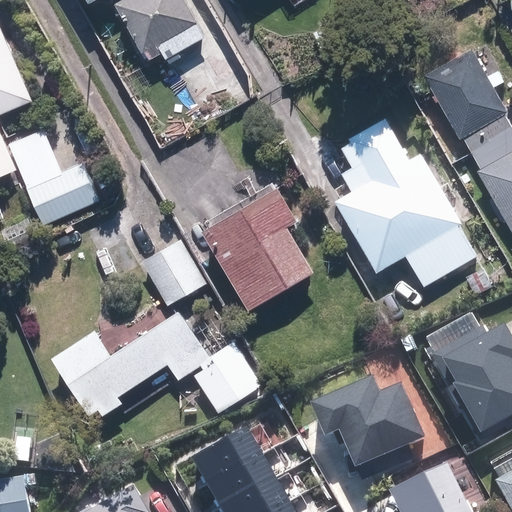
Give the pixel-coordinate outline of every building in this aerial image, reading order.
[(193,0),(123,0),(158,65),(212,36),(193,0)] [(9,11),(0,14),(0,177),(26,167),(4,113),(44,97),(9,11)] [(348,39),(337,20),(316,32),(327,51),(348,39)] [(511,101),(480,45),(430,72),(511,218),(511,114),(511,112),(511,111),(511,101)] [(430,283),(488,250),(430,149),(419,155),(395,113),(350,138),(363,161),(350,168),(359,184),(342,193),(386,269),(413,254),(430,283)] [(89,159),(32,184),(50,225),(107,200),(89,159)] [(289,182),(212,225),(257,307),(326,269),(299,221),(308,216),(289,182)] [(187,236),(147,258),(173,305),(214,283),(187,236)] [(105,323),(59,353),(102,418),(132,399),(128,393),(175,363),(185,379),(199,370),(225,410),(268,383),(239,338),(219,351),(189,305),(121,349),(105,323)] [(482,323),(432,353),(480,434),(511,414),(511,358),(511,356),(511,355),(511,341),(502,325),(488,333),(482,323)] [(338,427),(355,466),(425,435),(401,382),(378,393),(370,376),(313,402),(327,432),(338,427)] [(208,485),(262,454),(247,427),(192,458),(207,485),(208,485)] [(208,485),(221,508),(276,477),(262,454),(208,485)] [(511,454),(498,462),(511,488),(511,454)] [(479,511),(456,463),(398,491),(408,511),(479,511)] [(0,511),(35,511),(29,476),(0,480),(0,511)] [(223,511),(270,511),(289,501),(276,477),(221,508),(223,511)] [(160,511),(142,480),(86,511),(160,511)] [(270,511),(295,511),(289,501),(270,511)]
